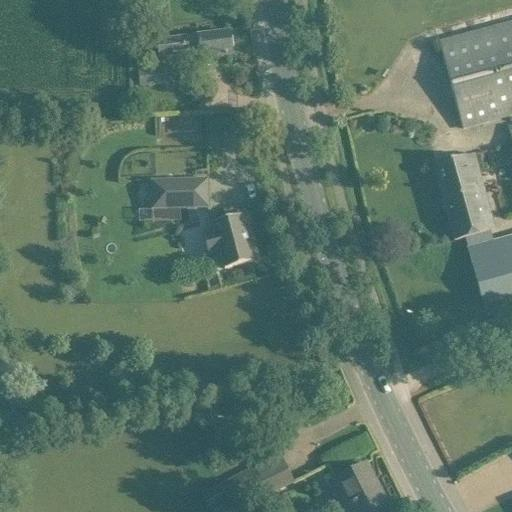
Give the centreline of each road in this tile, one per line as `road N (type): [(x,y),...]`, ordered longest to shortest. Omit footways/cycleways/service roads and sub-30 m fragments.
road 1 (secondary): [(441,511),(354,333),(321,235),(275,0)]
road 2 (track): [(382,397),(511,335)]
